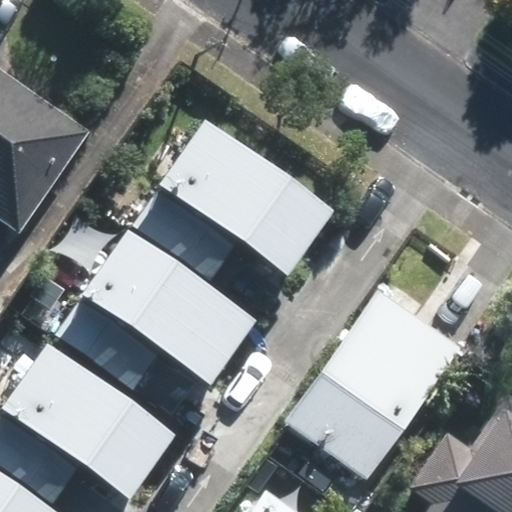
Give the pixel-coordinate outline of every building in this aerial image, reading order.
[(0,223),(8,229),(80,127),(0,70),(0,223)] [(192,123),(146,189),(273,281),(321,215),(192,123)] [(115,234),(69,298),(200,388),(244,325),(115,234)] [(279,425),(360,482),(454,349),(373,292),(279,425)] [(35,346),(0,395),(0,420),(117,503),(165,438),(35,346)] [(511,511),(511,392),(500,384),(465,437),(440,419),(399,479),(423,495),(412,511),(511,511)] [(38,511),(0,484),(0,511),(38,511)] [(241,511),(277,511),(253,495),(241,511)]
